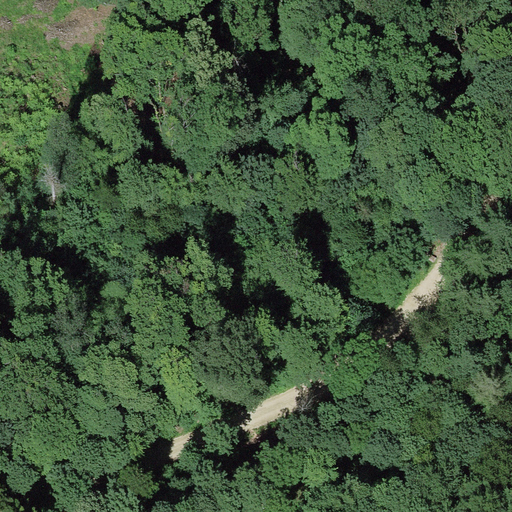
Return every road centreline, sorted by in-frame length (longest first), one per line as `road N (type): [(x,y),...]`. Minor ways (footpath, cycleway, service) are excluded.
road 1 (track): [(0,452),(23,475),(79,481),(328,380),(362,355),(451,250),(511,195)]
road 2 (track): [(429,284),(433,372),(475,426),(511,443)]
road 3 (track): [(334,511),(433,372)]
